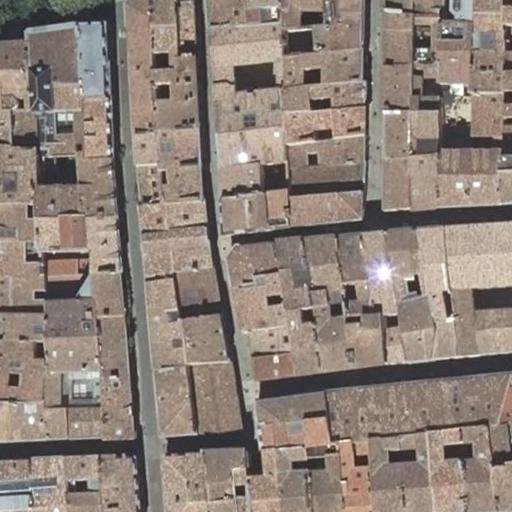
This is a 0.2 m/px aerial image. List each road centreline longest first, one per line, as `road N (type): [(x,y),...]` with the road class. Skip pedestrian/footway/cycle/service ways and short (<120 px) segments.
road 1 (residential): [(121,0),(153,447)]
road 2 (residential): [(246,393),(222,242),(206,0)]
road 3 (residential): [(511,365),(246,393)]
road 4 (residential): [(377,225),(378,0)]
road 5 (residential): [(0,452),(153,447)]
road 6 (residential): [(153,447),(255,441),(246,393)]
